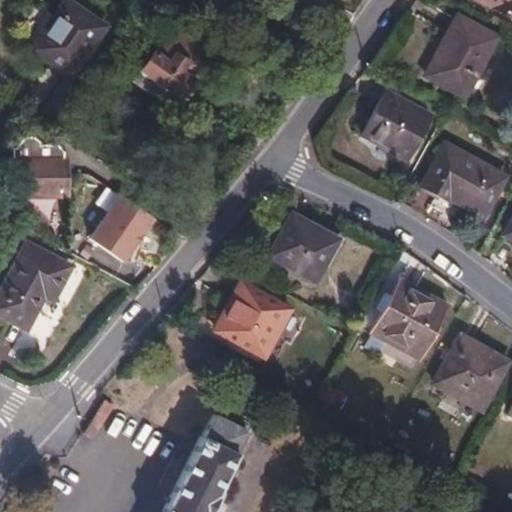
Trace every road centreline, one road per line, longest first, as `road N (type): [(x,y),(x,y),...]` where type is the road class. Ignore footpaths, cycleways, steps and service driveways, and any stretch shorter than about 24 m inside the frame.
road 1 (residential): [(274,159),(34,418)]
road 2 (residential): [(511,300),(393,214),(274,159)]
road 3 (residential): [(391,0),(274,159)]
